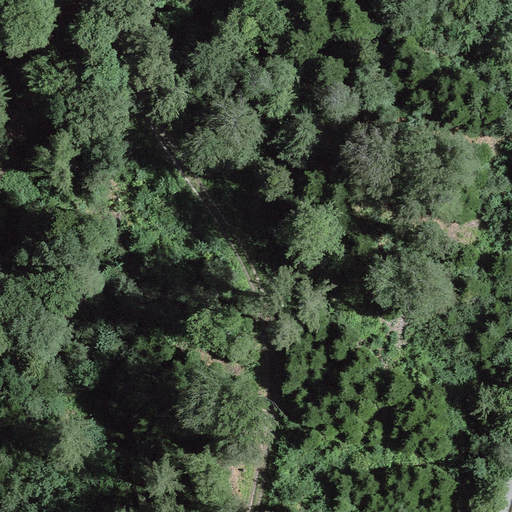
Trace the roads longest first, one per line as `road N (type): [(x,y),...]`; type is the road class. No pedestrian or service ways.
road 1 (track): [(98,0),(130,83),(253,271),(269,367),(251,511)]
road 2 (track): [(93,0),(0,189)]
